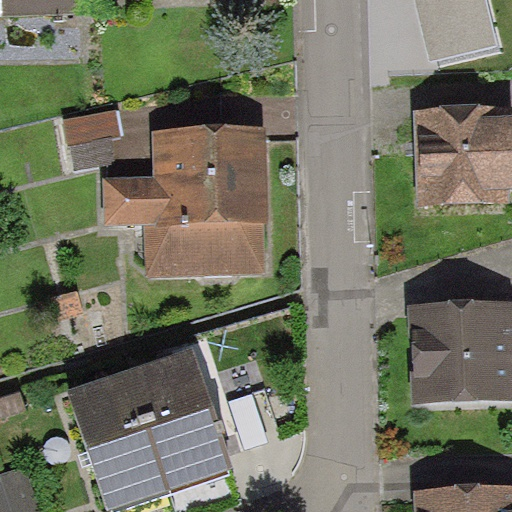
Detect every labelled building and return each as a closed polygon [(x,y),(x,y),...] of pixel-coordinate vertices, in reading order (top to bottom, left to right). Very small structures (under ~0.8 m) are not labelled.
[(2,0),(2,15),(77,15),(77,0),(2,0)] [(415,0),(430,63),(498,47),(486,0),(415,0)] [(507,109),(415,112),(419,211),(510,207),(509,194),(511,193),(511,119),(507,120),(507,109)] [(119,110),(63,121),(69,147),(71,147),(77,173),(118,164),(112,137),(124,135),(119,110)] [(269,226),(265,129),(154,133),(156,178),(104,180),(106,229),(145,227),(147,280),(266,275),(265,226),(269,226)] [(511,303),(408,307),(411,407),(511,404),(511,303)] [(194,352),(130,373),(170,494),(235,472),(194,352)] [(114,511),(170,494),(130,373),(69,393),(107,511),(114,511)] [(0,511),(33,511),(20,467),(0,473),(0,511)] [(511,511),(511,489),(414,494),(415,511),(511,511)]
